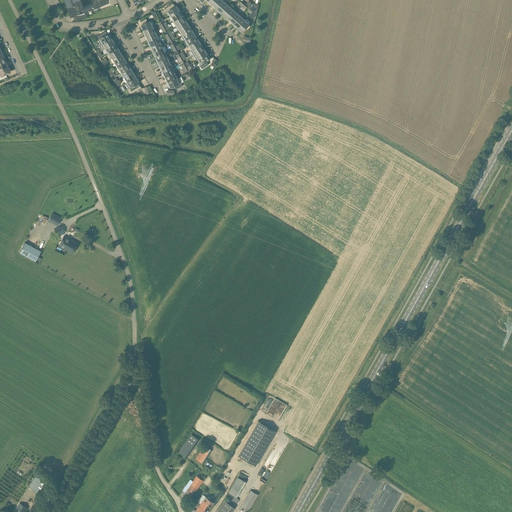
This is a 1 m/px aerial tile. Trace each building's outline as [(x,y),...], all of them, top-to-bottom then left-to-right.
[(64,0),(70,16),(75,14),(83,10),(79,0),(64,0)] [(216,8),(215,9),(219,12),(220,11),(221,12),(227,5),(228,4),(224,0),(223,0),(223,1),(217,8),(216,8)] [(179,11),(180,10),(177,7),(176,6),(175,6),(173,3),(162,10),(162,11),(163,10),(165,13),(168,11),(171,16),(179,11)] [(253,4),(250,7),(249,9),(252,11),(256,15),(258,5),(253,4)] [(221,12),(225,15),(225,16),(231,9),(227,5),(221,12)] [(225,16),(225,15),(224,16),(228,19),(228,18),(229,19),(237,11),(232,7),(231,9),(225,16)] [(83,10),(75,14),(77,20),(83,17),(83,18),(86,17),(83,10)] [(179,11),(171,16),(174,20),(182,15),(181,14),(182,13),(180,10),(179,10),(180,10),(179,11)] [(232,22),(234,23),(240,16),(241,15),(237,11),(229,19),(229,20),(232,23),(232,22)] [(183,14),(182,15),(174,20),(172,21),(176,26),(177,25),(185,20),(184,19),(185,18),(183,14)] [(234,23),(238,27),(244,20),(240,16),(234,23)] [(141,25),(144,30),(152,26),(149,21),(147,22),(146,19),(140,21),(142,24),(141,25)] [(177,25),(180,30),(188,25),(185,20),(177,25)] [(244,20),(238,27),(242,31),(248,24),(244,20)] [(178,31),(182,36),(191,30),(190,29),(191,28),(189,24),(188,25),(180,30),(178,31)] [(152,26),(144,30),(146,35),(154,31),(156,31),(154,26),(152,26)] [(194,35),(191,30),(182,36),(185,41),(186,40),(194,35)] [(107,34),(105,31),(96,36),(101,44),(111,38),(108,33),(107,34)] [(157,36),(154,31),(146,35),(148,40),(157,37),(157,36)] [(197,40),(194,35),(186,40),(185,41),(188,45),(189,44),(197,40)] [(150,44),(151,46),(161,41),(158,36),(157,36),(157,37),(148,40),(148,41),(149,44),(150,44)] [(101,44),(104,49),(114,43),(113,42),(114,41),(111,38),(101,44)] [(200,44),(197,40),(189,44),(188,45),(191,51),(193,49),(192,49),(200,44)] [(161,41),(151,46),(153,51),(162,47),(163,46),(161,41)] [(104,49),(107,54),(117,48),(114,43),(104,49)] [(194,55),(203,49),(200,44),(192,49),(193,49),(191,51),(194,55)] [(153,51),(156,56),(164,52),(162,47),(153,51)] [(120,53),(117,48),(107,54),(111,59),(112,58),(120,53)] [(206,54),(203,49),(194,55),(197,60),(199,59),(206,54)] [(156,56),(158,61),(168,56),(166,51),(164,52),(156,56)] [(123,58),(123,57),(120,53),(112,58),(115,63),(123,58)] [(199,59),(197,60),(200,65),(202,68),(208,65),(206,61),(210,59),(206,54),(199,59)] [(160,65),(161,66),(169,62),(169,63),(171,62),(168,56),(158,61),(157,61),(159,65),(160,65)] [(115,63),(118,67),(126,62),(125,61),(126,61),(124,57),(123,57),(123,58),(115,63)] [(129,65),(127,61),(126,62),(118,67),(121,72),(129,67),(128,66),(129,65)] [(171,68),(173,67),(171,62),(169,63),(169,62),(161,66),(163,71),(171,68)] [(10,72),(8,66),(0,69),(0,72),(1,75),(0,75),(0,79),(7,76),(5,74),(10,72)] [(121,72),(124,77),(132,72),(129,67),(121,72)] [(175,72),(173,67),(171,68),(163,71),(162,72),(163,76),(165,75),(165,77),(174,73),(175,72)] [(132,72),(124,77),(127,82),(135,77),(132,72)] [(165,77),(168,82),(178,77),(175,72),(174,73),(165,77)] [(127,82),(126,83),(129,88),(131,91),(133,90),(137,88),(135,84),(138,82),(135,77),(127,82)] [(178,77),(168,82),(170,87),(174,85),(176,89),(182,86),(180,82),(178,77)] [(60,219),(52,214),(48,221),(57,226),(60,219)] [(66,250),(71,240),(64,236),(59,246),(66,250)] [(78,244),(71,240),(66,250),(73,253),(78,244)] [(42,252),(25,243),(20,254),(36,262),(42,252)] [(256,466),(276,431),(258,420),(238,455),(256,466)] [(198,440),(192,435),(179,452),(186,457),(198,440)] [(211,450),(207,447),(203,452),(198,460),(202,463),(211,450)] [(190,494),(202,477),(195,472),(187,482),(185,481),(180,487),(190,494)] [(52,482),(38,473),(29,487),(43,496),(52,482)] [(245,482),(238,477),(229,492),(237,497),(245,482)] [(258,495),(250,490),(240,507),(247,511),(258,495)] [(239,499),(228,493),(226,497),(237,503),(239,499)] [(206,511),(213,502),(202,494),(197,501),(200,503),(196,510),(199,511),(206,511)] [(215,511),(229,511),(234,506),(225,499),(215,511)]
